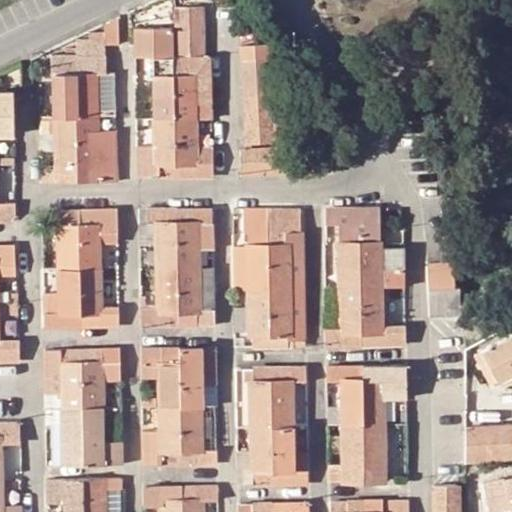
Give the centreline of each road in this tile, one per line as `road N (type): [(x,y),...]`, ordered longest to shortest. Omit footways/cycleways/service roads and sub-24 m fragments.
road 1 (residential): [(382,146),(415,201),(419,511)]
road 2 (residential): [(310,185),(318,511)]
road 3 (residential): [(218,187),(225,511)]
road 4 (residential): [(126,190),(133,511)]
road 5 (residential): [(27,193),(33,385)]
road 6 (residential): [(297,0),(382,146)]
road 7 (residential): [(33,385),(37,511)]
